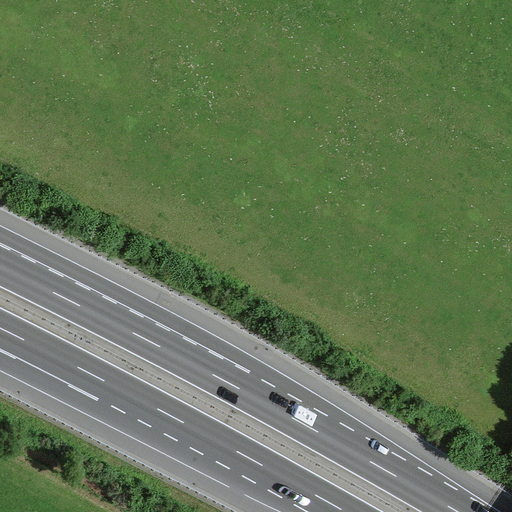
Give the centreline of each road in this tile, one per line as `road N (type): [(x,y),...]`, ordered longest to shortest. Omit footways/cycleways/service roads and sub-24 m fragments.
road 1 (motorway): [(453,511),(293,419),(0,268)]
road 2 (motorway): [(0,331),(342,511)]
